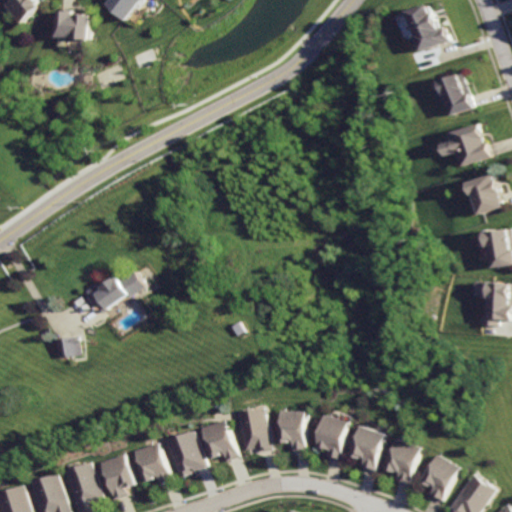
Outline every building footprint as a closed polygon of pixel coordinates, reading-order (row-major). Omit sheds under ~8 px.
[(7,0),(10,3),(8,5),(24,23),(44,4),(40,0),(7,0)] [(114,0),(111,4),(132,19),(145,0),(114,0)] [(436,5),(416,12),(423,34),(420,35),(426,52),(456,42),(450,27),(445,29),(436,5)] [(60,9),(60,38),(92,38),(92,14),(77,14),(77,9),(60,9)] [(465,72),(443,80),(455,115),(477,107),(465,72)] [(480,123),(455,132),(457,139),(444,144),(449,158),(458,155),(462,167),(494,156),(489,141),(487,142),(480,123)] [(470,181),(475,195),(477,194),(484,212),(505,204),(501,192),(504,191),(500,181),(498,181),(495,173),(470,181)] [(511,225),(489,229),(492,247),(495,247),(498,267),(511,264),(511,225)] [(144,268),(129,278),(127,274),(107,287),(105,283),(92,291),(98,301),(106,313),(133,296),(135,299),(155,286),(144,268)] [(511,282),(494,280),(492,296),(495,296),(494,316),(487,315),(486,326),(503,327),(504,319),(511,319),(511,282)] [(57,338),(60,357),(83,354),(80,335),(65,337),(57,338)] [(240,410),(246,450),(258,448),(258,452),(274,450),(268,406),(240,410)] [(284,409),(283,441),(292,442),(292,451),(308,451),(309,409),(284,409)] [(330,413),(320,446),(331,449),(329,454),(343,458),(354,420),(330,413)] [(227,419),(203,426),(212,456),(221,453),(223,460),(238,455),(227,419)] [(365,424),(355,455),(365,458),(363,465),(378,470),(390,432),(365,424)] [(193,431),(166,440),(178,474),(187,471),(186,468),(191,466),(191,469),(205,464),(193,431)] [(401,437),(390,467),(398,470),(395,477),(412,483),(425,446),(401,437)] [(159,443),(134,451),(143,480),(156,476),(158,483),(170,479),(159,443)] [(123,453),(99,462),(112,500),(126,494),(123,486),(133,482),(123,453)] [(441,453),(425,480),(434,486),(430,492),(444,500),(464,466),(441,453)] [(88,462),(64,470),(77,511),(91,506),(90,502),(100,499),(88,462)] [(68,511),(54,472),(28,481),(39,511),(68,511)] [(477,472),(450,507),(457,511),(481,511),(499,490),(477,472)] [(30,511),(21,484),(0,491),(0,511),(30,511)] [(511,511),(511,506),(509,503),(499,511),(511,511)]
